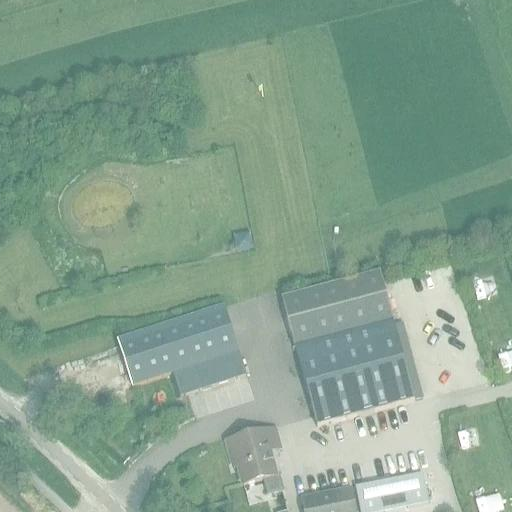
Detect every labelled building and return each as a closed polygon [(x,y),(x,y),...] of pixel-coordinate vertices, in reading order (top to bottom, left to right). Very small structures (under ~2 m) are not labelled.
[(295,350),(393,323),(380,274),(282,300),(295,350)] [(199,391),(246,376),(223,308),(170,325),(185,371),(191,369),(199,391)] [(414,402),(393,323),(295,350),(316,428),(414,402)] [(185,371),(170,325),(117,342),(132,388),(185,371)] [(268,447),(278,444),(275,430),(226,443),(231,460),(236,459),(243,486),(276,477),(268,447)] [(358,505),(397,497),(425,491),(422,475),(355,489),(358,505)] [(355,511),(351,490),(301,500),(303,511),(355,511)]
